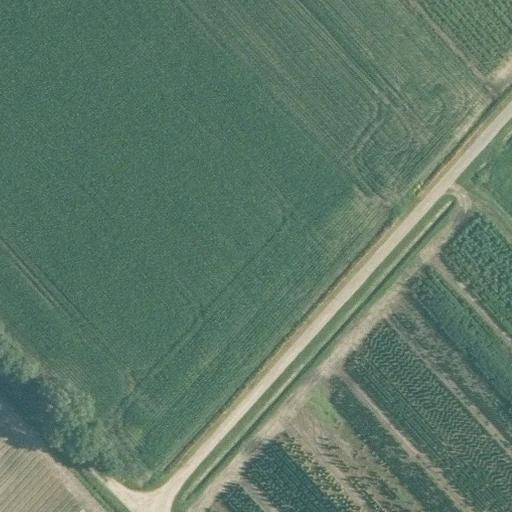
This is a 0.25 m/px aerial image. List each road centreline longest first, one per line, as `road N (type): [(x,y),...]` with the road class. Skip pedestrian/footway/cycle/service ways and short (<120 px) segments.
road 1 (unclassified): [(149,511),(511,108)]
road 2 (track): [(0,372),(134,511)]
